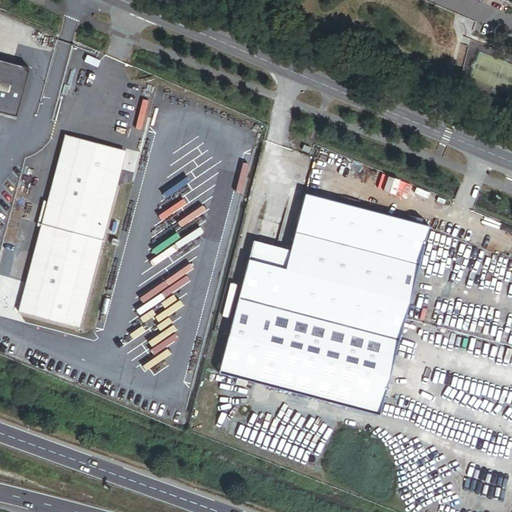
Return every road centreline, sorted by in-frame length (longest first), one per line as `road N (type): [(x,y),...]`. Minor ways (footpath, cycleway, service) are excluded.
road 1 (secondary): [(117,0),(511,163)]
road 2 (trunk): [(221,511),(0,432)]
